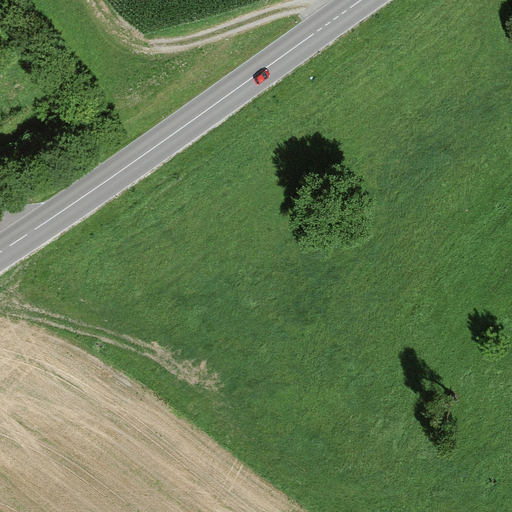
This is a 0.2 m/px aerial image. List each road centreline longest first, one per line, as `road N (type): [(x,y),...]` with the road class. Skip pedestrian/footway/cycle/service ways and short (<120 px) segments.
road 1 (secondary): [(0,250),(357,0)]
road 2 (track): [(91,0),(117,29),(163,44),(277,10),(318,6),(338,13)]
